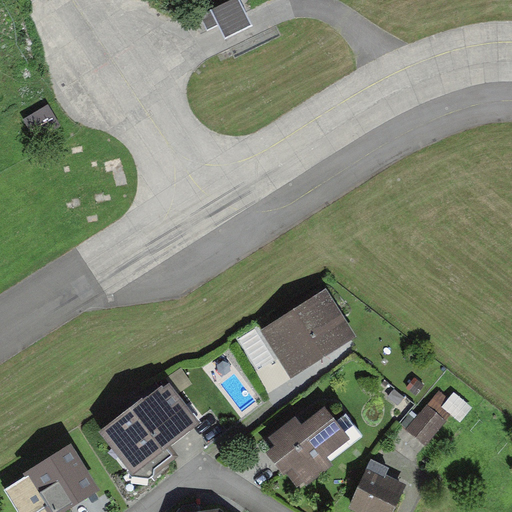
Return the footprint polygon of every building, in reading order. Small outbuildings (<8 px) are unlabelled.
[(247,0),(231,0),(219,7),(232,28),(255,13),(247,0)] [(331,287),(269,326),(297,370),(359,331),(331,287)] [(168,382),(106,427),(133,465),(196,419),(168,382)] [(327,404),(270,447),(296,481),(353,438),(327,404)] [(434,438),(449,418),(430,404),(415,423),(434,438)] [(71,445),(14,482),(33,511),(56,511),(98,485),(71,445)] [(374,463),(353,500),(374,511),(394,511),(411,484),(374,463)] [(219,511),(202,500),(193,511),(219,511)]
